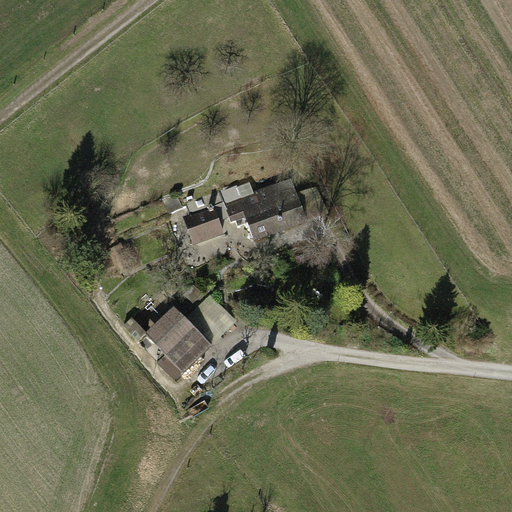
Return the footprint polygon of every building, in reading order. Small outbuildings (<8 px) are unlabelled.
[(247,224),(257,248),(311,226),(294,185),(260,199),(257,191),(242,197),(240,191),(223,198),(235,228),(247,224)] [(218,211),(186,224),(197,252),(229,239),(218,211)] [(227,316),(213,302),(191,323),(205,337),(227,316)] [(178,314),(149,341),(168,361),(159,370),(177,389),(186,380),(189,383),(218,355),(178,314)] [(134,326),(126,334),(141,350),(149,341),(134,326)]
